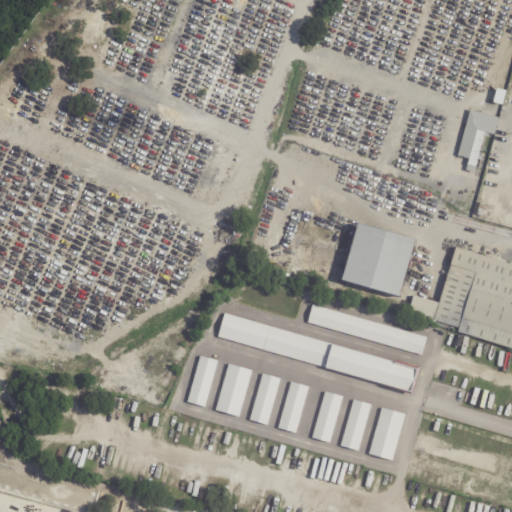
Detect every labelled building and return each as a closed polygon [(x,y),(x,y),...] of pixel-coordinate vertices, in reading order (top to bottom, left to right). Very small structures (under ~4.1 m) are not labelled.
[(486,134),(480,156),(483,157),(482,162),(479,161),(477,168),(469,165),(478,131),(486,133),(486,134)] [(413,239),(397,296),(341,280),(356,223),(413,239)] [(511,264),(511,348),(459,332),(460,328),(436,321),(435,323),(409,315),(415,296),(440,303),(457,248),(511,264)] [(452,254),(450,263),(443,261),(445,252),(452,254)] [(313,306),(427,339),(422,356),(308,324),(313,306)] [(225,314),(395,364),(395,362),(421,369),(413,396),(388,389),(389,388),(218,338),(225,314)] [(201,356),(219,361),(206,407),(188,402),(201,356)] [(229,365),(253,371),(240,417),(216,411),(229,365)] [(263,374),(281,379),(268,425),(250,420),(263,374)] [(292,382),(309,387),(296,433),(279,428),(292,382)] [(326,392),(343,397),(331,443),(313,438),(326,392)] [(354,400),(372,405),(359,451),(341,446),(354,400)] [(383,408),(406,415),(393,461),(369,454),(383,408)] [(495,473),(500,454),(418,435),(413,453),(495,473)] [(349,464),(341,462),(335,487),(343,489),(349,464)]
